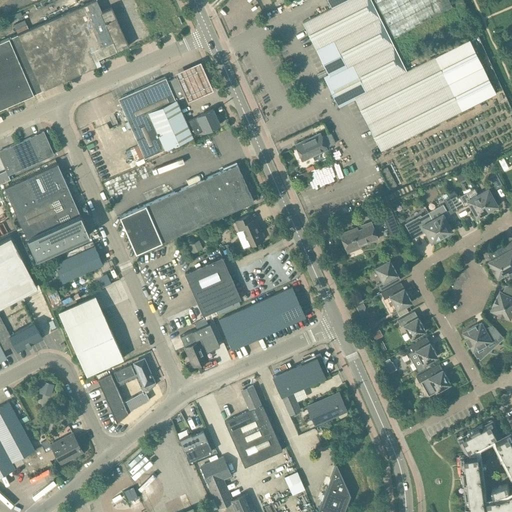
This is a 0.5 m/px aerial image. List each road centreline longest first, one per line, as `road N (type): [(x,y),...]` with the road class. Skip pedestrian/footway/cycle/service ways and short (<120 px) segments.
road 1 (unclassified): [(182,395),(53,103)]
road 2 (tertiary): [(338,325),(208,35)]
road 3 (residential): [(504,221),(419,269),(417,278),(481,391),(506,378)]
road 4 (tertiary): [(405,511),(396,459),(338,325)]
road 5 (unclassified): [(43,511),(182,395)]
road 6 (unclassified): [(182,395),(338,325)]
road 7 (unclassified): [(53,103),(208,35)]
road 8 (unknown): [(108,457),(57,363),(0,388)]
